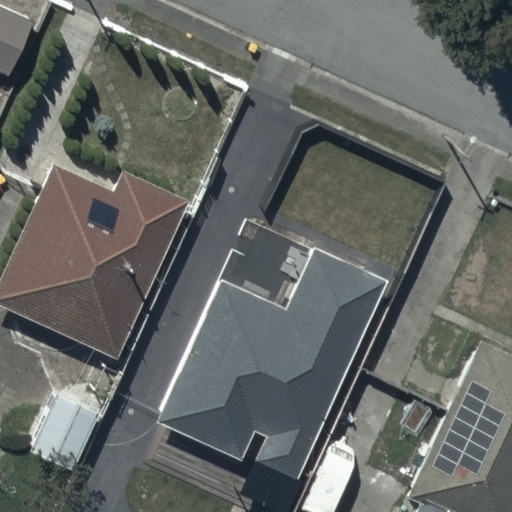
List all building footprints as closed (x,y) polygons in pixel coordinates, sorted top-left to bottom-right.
[(27,7),(9,0),(0,0),(0,59),(5,62),(27,7)] [(108,178),(49,150),(0,254),(0,295),(108,347),(184,187),(119,156),(108,178)] [(279,297),(215,267),(149,404),(234,445),(248,416),(262,422),(249,448),(287,467),(383,268),(310,233),(279,297)] [(502,511),(511,494),(511,346),(472,328),(400,485),(421,495),(413,511),(502,511)] [(94,400),(51,381),(25,440),(68,459),(94,400)]
